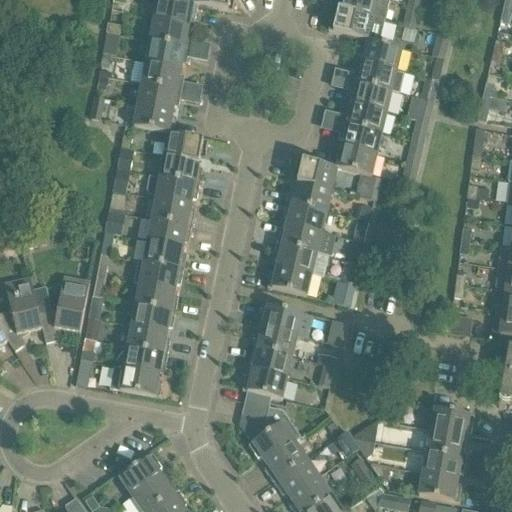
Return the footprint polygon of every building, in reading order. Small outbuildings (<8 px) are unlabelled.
[(232,15),(235,0),(180,0),(178,5),(185,6),(198,9),(217,12),(232,15)] [(338,14),(382,25),(387,4),(372,0),(336,0),(335,7),(339,8),(338,14)] [(409,0),(408,8),(420,11),(422,0),(409,0)] [(194,25),(198,9),(185,6),(178,5),(158,1),(154,23),(189,30),(190,25),(194,25)] [(511,12),(511,3),(505,2),(502,14),(511,16),(511,12)] [(420,11),(408,8),(403,29),(415,32),(420,11)] [(332,18),(328,35),(343,38),(363,43),(367,44),(377,46),(382,25),(338,14),(337,19),(332,18)] [(500,27),(508,29),(511,16),(502,14),(500,27)] [(117,25),(110,23),(108,34),(115,35),(117,25)] [(191,43),(192,37),(188,36),(189,30),(154,23),(150,45),(189,52),(191,43)] [(107,36),(105,47),(119,49),(121,39),(118,39),(107,36)] [(444,63),(447,53),(449,40),(438,37),(432,62),(436,63),(437,62),(444,63)] [(401,52),(377,46),(367,44),(363,43),(359,59),(363,61),(362,66),(396,74),(401,52)] [(504,46),(496,44),(493,57),(501,59),(504,46)] [(186,68),(188,61),(189,52),(150,45),(146,66),(181,72),(182,67),(186,68)] [(490,69),(499,71),(501,59),(493,57),(490,69)] [(111,62),(103,60),(101,69),(109,70),(111,62)] [(436,63),(432,83),(439,84),(444,63),(437,62),(436,63)] [(183,85),(184,79),(180,78),(181,72),(146,66),(142,87),(181,95),(183,85)] [(356,71),(354,77),(352,86),(391,95),(396,74),(362,66),(361,72),(356,71)] [(112,75),(100,73),(99,79),(107,80),(111,81),(112,75)] [(105,88),(107,80),(99,79),(98,87),(105,88)] [(434,105),(439,85),(426,82),(421,102),(434,105)] [(350,95),(349,101),(353,103),(352,108),(386,116),(391,95),(352,86),(350,95)] [(495,88),(486,86),(483,99),(492,101),(495,88)] [(178,110),(180,104),(181,95),(142,87),(138,108),(173,115),(174,110),(178,110)] [(480,111),(477,125),(486,126),(489,113),(492,101),(483,99),(480,111)] [(434,106),(421,102),(416,123),(429,127),(434,106)] [(134,130),(168,137),(173,138),(176,122),(172,121),(173,115),(138,108),(134,130)] [(346,113),(344,119),(342,128),(381,137),(386,116),(352,108),(351,114),(346,113)] [(429,127),(416,123),(411,144),(424,148),(429,127)] [(340,137),(339,144),(343,145),(342,150),(376,158),(381,137),(342,128),(340,137)] [(476,133),(472,159),(481,160),(485,134),(476,133)] [(193,142),(173,138),(168,137),(164,159),(199,166),(200,160),(205,161),(208,145),(193,142)] [(133,141),(124,139),(121,151),(130,153),(133,141)] [(424,148),(411,144),(406,165),(419,169),(424,148)] [(337,172),(364,179),(371,180),(376,158),(342,150),(341,156),(336,155),(332,171),(337,172)] [(132,162),(120,159),(117,172),(130,174),(132,162)] [(160,181),(200,188),(202,173),(198,172),(199,166),(164,159),(160,181)] [(480,173),(481,160),(472,159),(471,172),(480,173)] [(332,171),(312,166),(298,163),(294,179),(299,181),(297,186),(331,194),(337,172),(332,171)] [(419,169),(406,165),(400,187),(414,191),(419,169)] [(150,196),(157,197),(156,202),(191,208),(192,203),(197,204),(200,188),(160,181),(150,179),(148,193),(150,196)] [(364,179),(359,201),(365,202),(374,204),(377,192),(380,182),(371,180),(364,179)] [(125,195),(127,184),(116,181),(113,193),(125,195)] [(331,194),(297,186),(296,192),(291,191),(287,206),(326,215),(331,194)] [(476,203),(477,190),(468,189),(467,202),(476,203)] [(152,223),(192,230),(194,215),(190,214),(191,208),(156,202),(152,223)] [(326,215),(287,206),(284,222),(288,223),(287,228),(322,236),(326,215)] [(373,211),(363,209),(360,223),(369,226),(373,211)] [(148,244),(183,251),(184,245),(189,246),(192,230),(152,223),(148,244)] [(120,239),(122,229),(108,227),(106,236),(114,238),(120,239)] [(317,257),(328,260),(333,239),(322,236),(287,228),(286,234),(281,233),(277,248),(317,257)] [(368,230),(358,228),(355,243),(365,245),(368,230)] [(472,234),(463,233),(461,245),(470,246),(472,234)] [(106,236),(105,236),(101,258),(110,259),(114,238),(106,236)] [(37,241),(22,245),(24,252),(39,249),(37,241)] [(183,251),(148,244),(144,266),(183,274),(186,258),(182,257),(183,251)] [(459,258),(468,259),(470,246),(461,245),(459,258)] [(317,257),(277,248),(274,263),(278,265),(277,270),(312,278),(317,257)] [(353,251),(350,265),(359,268),(363,254),(353,251)] [(498,272),(508,273),(511,273),(511,252),(501,251),(498,272)] [(110,259),(101,258),(97,278),(106,280),(110,259)] [(138,265),(134,286),(140,287),(175,294),(176,288),(181,289),(183,274),(144,266),(138,265)] [(267,291),(306,300),(312,278),(277,270),(276,276),(271,275),(267,291)] [(357,276),(348,274),(344,286),(354,289),(357,276)] [(466,276),(457,275),(455,288),(464,289),(466,276)] [(101,302),(102,302),(106,280),(97,278),(93,300),(101,302)] [(31,281),(5,287),(12,315),(0,317),(0,332),(8,344),(15,355),(24,349),(21,337),(42,332),(39,317),(31,281)] [(58,313),(39,317),(42,332),(46,347),(56,345),(58,333),(80,337),(90,286),(64,281),(58,313)] [(353,292),(354,289),(344,286),(339,308),(349,311),(352,298),(353,292)] [(136,308),(175,316),(178,301),(174,300),(175,294),(140,287),(136,308)] [(454,301),(463,302),(464,289),(455,288),(454,301)] [(493,307),(492,315),(495,315),(511,317),(511,295),(505,295),(504,308),(493,307)] [(99,312),(101,302),(93,300),(91,310),(99,312)] [(132,330),(167,336),(168,331),(172,332),(175,316),(136,308),(132,330)] [(259,324),(264,326),(262,331),(297,339),(305,341),(305,339),(307,338),(311,324),(309,322),(310,319),(263,308),(259,324)] [(500,339),(511,340),(511,317),(495,315),(492,337),(500,338),(500,339)] [(459,333),(460,320),(451,319),(450,332),(459,333)] [(335,326),(330,347),(340,350),(345,329),(335,326)] [(167,336),(132,330),(128,351),(167,359),(170,343),(166,342),(167,336)] [(95,332),(87,331),(85,343),(93,344),(95,332)] [(297,339),(262,331),(261,337),(256,336),(253,352),(292,361),(297,339)] [(95,358),(98,345),(93,344),(85,343),(83,355),(81,364),(92,366),(93,366),(95,358)] [(511,350),(508,350),(500,396),(511,398),(511,404),(511,350)] [(124,372),(159,379),(160,373),(164,374),(167,359),(128,351),(124,372)] [(292,361),(253,352),(249,366),(254,368),(252,374),(287,382),(292,361)] [(325,360),(323,369),(325,369),(334,372),(336,363),(325,360)] [(81,364),(79,374),(90,376),(92,366),(81,364)] [(325,369),(322,382),(331,384),(334,372),(325,369)] [(110,392),(159,402),(162,385),(158,385),(159,379),(124,372),(114,370),(110,392)] [(287,382),(252,374),(251,379),(246,378),(243,394),(247,395),(245,406),(269,412),(271,401),(282,404),(287,382)] [(266,423),(269,412),(245,406),(242,418),(266,423)] [(282,415),(269,412),(266,423),(242,418),(239,429),(252,447),(248,450),(258,464),(262,461),(265,466),(266,465),(294,446),(301,441),(282,415)] [(399,428),(402,413),(396,412),(386,419),(378,424),(379,425),(399,428)] [(474,420),(435,412),(431,434),(465,441),(466,435),(471,436),(474,420)] [(334,425),(327,430),(336,442),(342,438),(334,425)] [(355,443),(354,446),(356,449),(365,462),(373,456),(378,432),(368,431),(354,441),(355,443)] [(427,455),(466,463),(469,447),(464,447),(465,441),(431,434),(427,455)] [(336,442),(346,457),(356,449),(354,446),(347,435),(342,438),(336,442)] [(303,465),(306,463),(294,446),(266,465),(265,466),(268,470),(264,473),(273,486),(303,465)] [(463,479),(466,465),(466,463),(427,455),(425,465),(423,477),(458,483),(459,478),(463,479)] [(162,472),(152,459),(119,481),(132,500),(161,480),(158,475),(162,472)] [(386,487),(388,472),(380,462),(370,469),(384,488),(386,487)] [(290,501),(319,481),(306,463),(303,465),(273,486),(282,499),(286,496),(290,501)] [(362,465),(360,463),(356,465),(352,468),(359,479),(368,474),(366,471),(362,465)] [(368,491),(376,486),(368,474),(359,479),(368,491)] [(437,503),(458,506),(461,490),(456,489),(458,483),(423,477),(419,499),(437,503)] [(140,511),(152,511),(178,495),(169,482),(165,485),(161,480),(132,500),(140,511)] [(319,481),(290,501),(293,506),(289,509),(291,511),(311,511),(331,499),(319,481)] [(178,495),(152,511),(183,511),(187,508),(178,495)] [(340,511),(331,499),(311,511),(340,511)] [(378,510),(388,511),(394,511),(397,501),(385,499),(378,510)] [(97,511),(100,510),(92,500),(85,505),(89,511),(97,511)] [(408,511),(410,504),(397,501),(394,511),(408,511)] [(65,510),(65,511),(82,511),(75,502),(65,510)]
